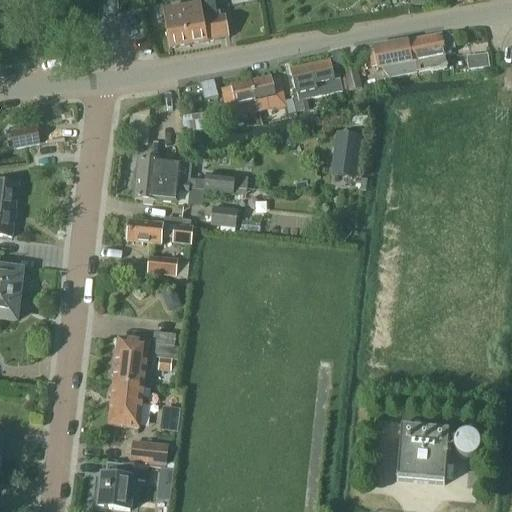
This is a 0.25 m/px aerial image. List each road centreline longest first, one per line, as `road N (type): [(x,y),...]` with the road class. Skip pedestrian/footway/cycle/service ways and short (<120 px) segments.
road 1 (unclassified): [(50,511),(106,83)]
road 2 (unclassified): [(106,83),(511,13)]
